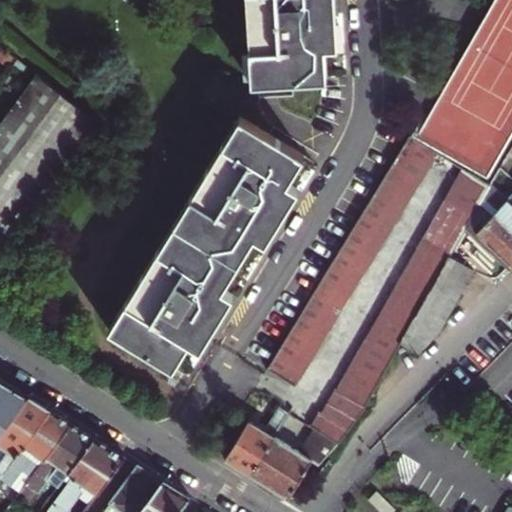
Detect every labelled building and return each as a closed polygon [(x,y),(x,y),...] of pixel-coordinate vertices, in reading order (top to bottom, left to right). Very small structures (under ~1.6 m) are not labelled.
[(247,0),(252,81),(252,83),(327,76),(326,48),(340,47),(337,0),(247,0)] [(511,138),(511,0),(498,0),(490,15),(430,121),(418,140),(419,140),(489,179),(511,138)] [(0,233),(92,124),(31,74),(0,116),(0,142),(18,156),(5,172),(0,178),(0,233)] [(243,115),(109,326),(173,366),(190,341),(200,347),(233,295),(222,289),(255,236),(266,244),(287,210),(300,189),(289,182),(306,154),(243,115)] [(0,168),(5,172),(18,156),(0,142),(0,168)] [(441,156),(418,143),(275,380),(299,394),(343,321),(386,249),(441,156)] [(511,154),(509,153),(502,164),(506,166),(511,156),(511,154)] [(400,344),(450,256),(459,241),(462,234),(469,223),(482,200),(491,184),(468,171),(371,342),(356,368),(325,417),(323,416),(315,428),(326,435),(338,442),(341,439),(351,430),(400,344)] [(511,203),(506,198),(493,212),(511,228),(511,203)] [(511,228),(493,212),(482,200),(469,223),(511,265),(511,228)] [(450,256),(400,344),(418,354),(439,337),(458,299),(466,285),(473,271),(450,256)] [(0,432),(27,396),(0,379),(0,432)] [(26,396),(0,432),(0,473),(2,471),(48,409),(37,403),(26,396)] [(249,474),(273,435),(288,412),(291,406),(285,402),(282,408),(278,406),(265,429),(248,419),(224,458),(237,466),(249,474)] [(23,464),(33,472),(70,423),(59,416),(48,409),(2,471),(12,478),(23,464)] [(56,487),(63,476),(92,436),(81,430),(70,423),(33,472),(16,496),(28,504),(46,479),(56,487)] [(311,458),(273,435),(249,474),(268,485),(287,497),(311,458)] [(312,458),(320,462),(338,442),(326,435),(312,458)] [(68,480),(98,440),(92,436),(63,476),(68,480)] [(80,484),(94,494),(108,475),(122,455),(110,447),(98,440),(68,480),(46,510),(49,511),(65,511),(80,491),(77,488),(80,484)] [(136,511),(161,479),(154,475),(145,469),(136,464),(121,484),(109,501),(123,511),(136,511)] [(175,511),(178,510),(188,496),(174,487),(161,479),(136,511),(175,511)] [(378,492),(370,501),(382,511),(396,511),(398,511),(378,492)]
